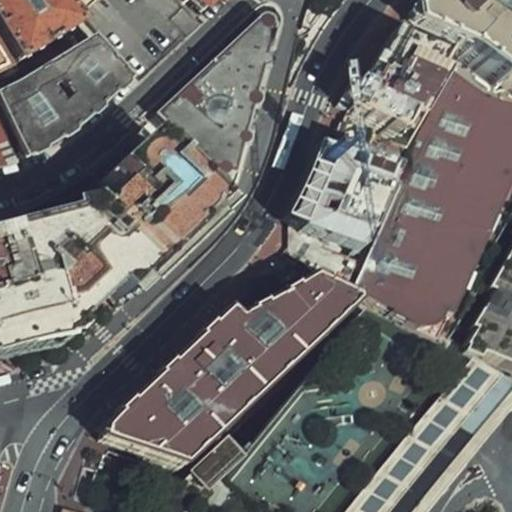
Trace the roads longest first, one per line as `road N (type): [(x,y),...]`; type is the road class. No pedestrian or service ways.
road 1 (tertiary): [(21,511),(64,418),(265,216),(333,50),(372,0)]
road 2 (residential): [(0,189),(78,149),(243,0)]
